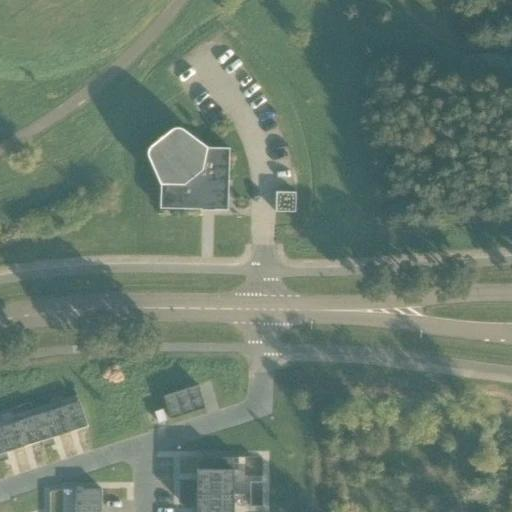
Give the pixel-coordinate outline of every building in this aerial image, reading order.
[(176,129),(172,131),(152,146),(150,150),(149,154),(149,158),(161,185),(160,209),(228,211),(230,149),(208,148),(184,131),(180,129),(176,129)] [(276,212),(296,213),(296,193),(276,192),(276,212)] [(200,382),(165,394),(172,415),(207,404),(200,382)] [(80,403),(34,418),(42,441),(53,438),(88,427),(80,403)] [(34,418),(0,428),(0,454),(7,453),(42,441),(34,418)] [(53,438),(42,441),(44,448),(55,445),(53,438)] [(7,453),(0,454),(0,462),(9,459),(7,453)] [(198,470),(197,495),(234,495),(235,471),(239,471),(239,458),(214,458),(214,470),(198,470)] [(250,482),(250,495),(263,494),(263,482),(250,482)] [(77,489),(76,511),(101,511),(102,489),(77,489)] [(250,495),(250,506),(263,506),(263,494),(250,495)] [(197,495),(197,511),(234,511),(234,495),(197,495)]
